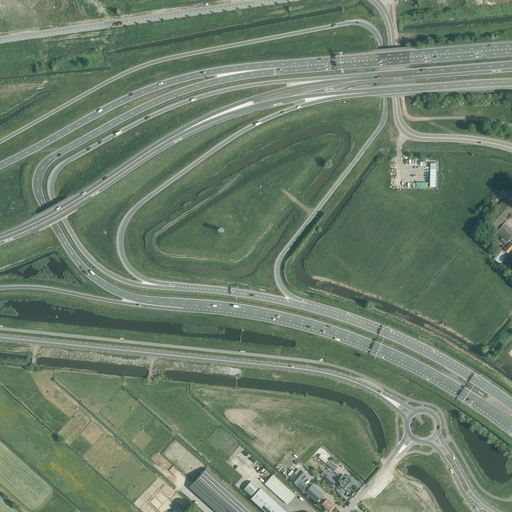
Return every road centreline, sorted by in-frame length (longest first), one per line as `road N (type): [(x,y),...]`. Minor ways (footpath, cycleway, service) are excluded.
road 1 (trunk): [(307,305),(278,282),(278,261),(385,121),(381,44),(363,23),(152,62),(0,141)]
road 2 (trunk): [(175,286),(130,283),(82,250),(52,196),(58,168),(188,100),(285,80),(351,77)]
road 3 (trunk): [(279,67),(150,103),(40,169),(39,198),(90,275),(129,296),(183,304)]
road 4 (secondary): [(389,399),(319,371),(0,337)]
road 5 (motorway): [(175,286),(144,279),(124,260),(120,236),(132,210),(243,129),(305,104),(366,92)]
road 6 (trunk): [(183,304),(267,315),(373,347),(511,428)]
road 7 (trunk): [(279,67),(160,85),(0,165)]
road 8 (tertiary): [(0,40),(281,0)]
road 9 (tertiary): [(511,148),(406,132),(380,6)]
road 10 (trunk): [(511,49),(279,67)]
road 11 (trunk): [(511,405),(405,340),(307,305)]
road 12 (motorway): [(166,140),(288,98),(366,92)]
road 13 (motorway): [(166,140),(232,104),(351,77)]
road 14 (trunk): [(0,237),(53,213),(166,140)]
road 15 (trunk): [(0,289),(183,304)]
road 16 (motorway): [(351,77),(511,64)]
road 17 (motorway): [(366,92),(511,82)]
road 18 (trunk): [(307,305),(175,286)]
